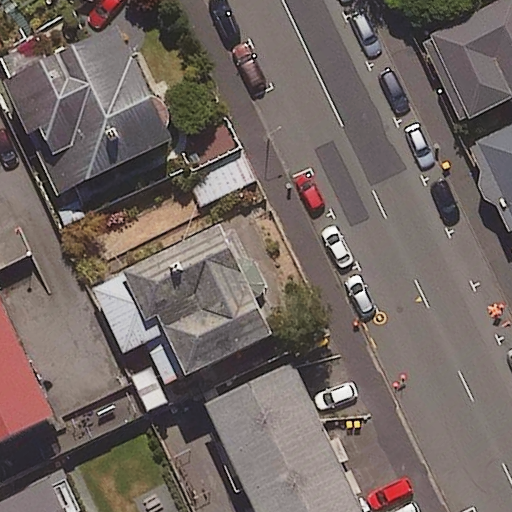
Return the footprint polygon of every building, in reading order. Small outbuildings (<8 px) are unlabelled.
[(511,100),(511,0),(507,0),(427,38),(467,122),(511,100)] [(181,137),(126,22),(91,38),(82,18),(0,57),(0,87),(13,115),(23,110),(64,194),(181,137)] [(511,128),(479,144),(511,214),(511,128)] [(300,324),(250,216),(99,286),(129,352),(151,341),(171,384),(300,324)] [(0,443),(61,415),(0,284),(0,443)] [(213,404),(229,437),(217,442),(250,511),(370,511),(299,363),(213,404)] [(75,511),(59,477),(0,505),(0,511),(75,511)]
